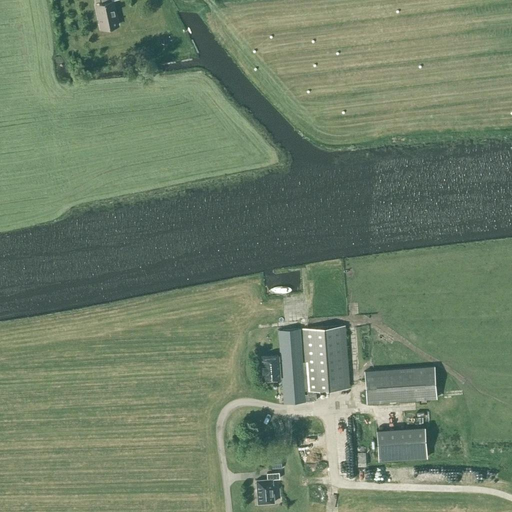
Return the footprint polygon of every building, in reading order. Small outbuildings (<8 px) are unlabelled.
[(111,1),(111,0),(100,0),(101,3),(98,3),(100,10),(97,11),(101,28),(116,25),(114,16),(115,15),(112,0),(111,1)] [(345,325),(301,328),(302,343),(304,361),(302,361),(299,328),(278,329),(280,355),(260,356),(262,379),(282,377),(284,402),(316,400),(315,390),(349,387),(345,325)] [(437,397),(434,365),(363,370),(365,402),(437,397)] [(424,426),(374,429),(376,460),(426,457),(424,426)] [(357,453),(357,466),(365,466),(365,452),(357,453)] [(280,455),(269,456),(270,468),(281,468),(280,455)] [(434,480),(469,484),(471,470),(435,466),(434,480)] [(273,478),(279,478),(278,471),(266,472),(267,478),(255,478),(256,503),(274,502),(273,478)]
